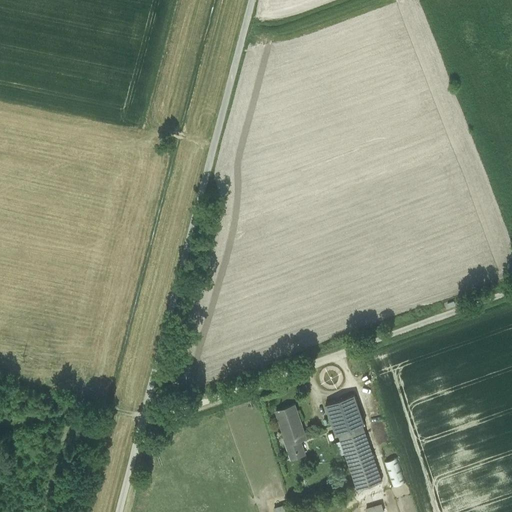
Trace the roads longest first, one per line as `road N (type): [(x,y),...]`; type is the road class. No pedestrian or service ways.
road 1 (unclassified): [(119,511),(252,0)]
road 2 (track): [(511,291),(142,420)]
